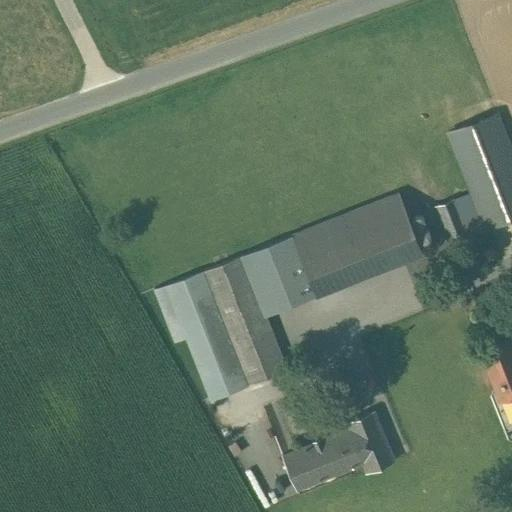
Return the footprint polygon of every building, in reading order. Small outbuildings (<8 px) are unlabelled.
[(511,216),(511,160),(493,112),(447,130),(471,190),(485,227),(511,216)] [(319,286),(421,242),(394,181),(293,225),(319,286)] [(471,190),(452,198),(467,234),(485,227),(471,190)] [(467,234),(452,198),(434,205),(449,241),(467,234)] [(251,315),(319,286),(293,225),(169,277),(216,386),(272,362),(251,315)] [(511,349),(508,339),(480,350),(499,400),(511,394),(511,349)] [(383,446),(364,403),(282,438),(300,481),(383,446)]
